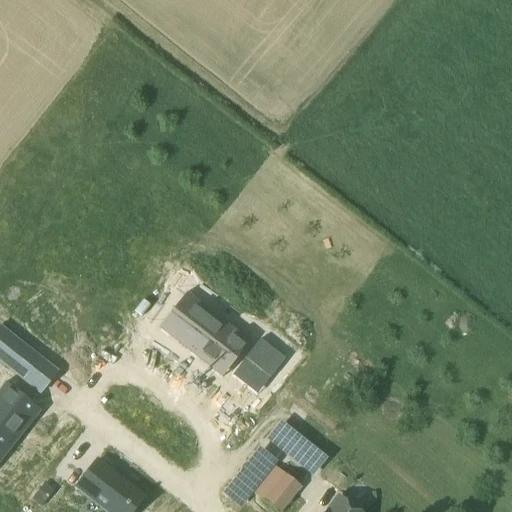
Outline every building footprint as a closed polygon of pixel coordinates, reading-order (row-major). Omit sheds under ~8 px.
[(199,287),(170,323),(234,373),(262,337),(199,287)] [(0,325),(0,362),(37,392),(56,369),(0,325)] [(245,359),(270,378),(285,359),(260,340),(245,359)] [(0,470),(45,415),(8,386),(0,396),(0,470)] [(271,464),(249,491),(275,511),(281,511),(301,487),(271,464)] [(99,469),(79,495),(101,511),(129,511),(139,500),(99,469)] [(42,507),(54,492),(44,485),(32,500),(42,507)] [(328,510),(326,511),(358,511),(340,497),(329,510),(328,510)]
